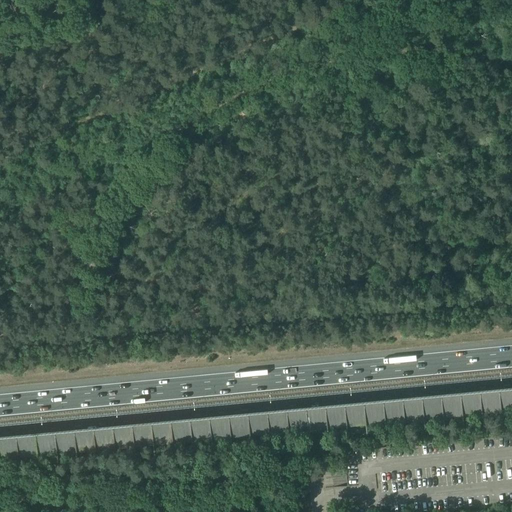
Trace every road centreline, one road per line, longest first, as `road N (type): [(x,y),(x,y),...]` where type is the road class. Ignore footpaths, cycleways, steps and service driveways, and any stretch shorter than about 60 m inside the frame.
road 1 (track): [(511,64),(413,49),(306,66),(202,112),(115,208),(85,291)]
road 2 (motorway): [(511,356),(0,405)]
road 3 (motorway): [(0,439),(511,390)]
road 4 (track): [(511,236),(477,245),(413,238),(373,251),(330,243),(288,271),(216,291),(121,275),(85,291)]
road 5 (track): [(0,158),(358,0)]
road 6 (track): [(0,132),(45,83),(76,28),(79,0)]
